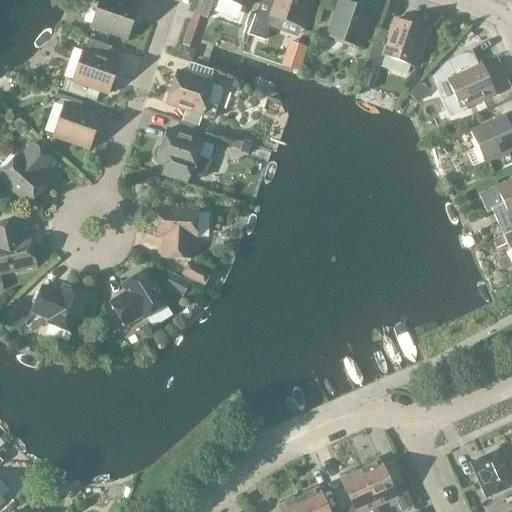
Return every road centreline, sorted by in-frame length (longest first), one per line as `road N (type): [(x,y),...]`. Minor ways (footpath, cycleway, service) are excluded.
road 1 (residential): [(413,429),(372,414),(262,465),(207,511)]
road 2 (residential): [(100,198),(170,0)]
road 3 (residential): [(100,198),(85,197),(61,214),(61,243),(70,254),(97,261),(112,254),(123,229),(111,204)]
